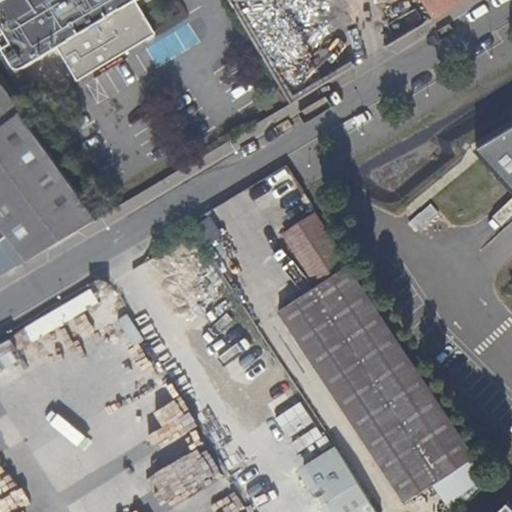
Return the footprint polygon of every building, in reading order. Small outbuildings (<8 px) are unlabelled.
[(0,19),(9,33),(32,69),(59,52),(78,85),(156,37),(137,4),(143,0),(10,0),(0,6),(0,19)] [(226,0),(229,3),(259,54),(297,51),(295,24),(311,23),(309,0),(422,0),(434,19),(465,0),(226,0)] [(28,70),(32,69),(9,33),(0,38),(0,42),(17,69),(20,71),(28,70)] [(291,55),(267,68),(277,83),(300,70),(291,55)] [(300,70),(277,83),(286,100),(319,81),(308,65),(300,70)] [(99,225),(0,89),(0,232),(10,246),(30,272),(99,225)] [(511,144),(486,160),(511,188),(511,144)] [(279,229),(310,211),(303,198),(271,216),(279,229)] [(430,483),(472,455),(312,210),(281,229),(314,281),(274,307),(403,500),(430,483)] [(207,211),(192,221),(205,240),(219,229),(207,211)] [(0,254),(10,246),(0,232),(0,254)] [(224,244),(212,251),(226,275),(238,269),(224,244)] [(14,338),(0,344),(0,364),(22,354),(14,338)] [(384,511),(339,444),(237,511),(384,511)] [(449,511),(456,511),(489,480),(484,472),(472,455),(430,483),(449,511)]
